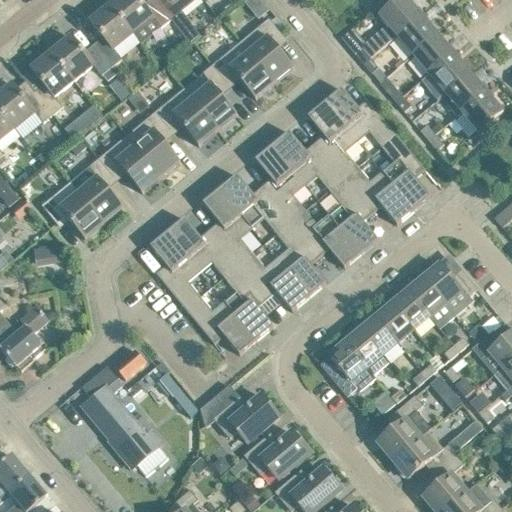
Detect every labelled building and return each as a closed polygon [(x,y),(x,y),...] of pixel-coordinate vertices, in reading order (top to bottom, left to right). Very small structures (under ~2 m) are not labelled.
[(152,0),(143,7),(137,0),(122,0),(112,9),(133,35),(153,19),(162,30),(171,22),(153,0),(152,0)] [(153,0),(171,22),(181,14),(177,9),(189,0),(153,0)] [(400,36),(422,18),(406,0),(402,0),(380,19),(390,29),(363,52),(371,61),(397,39),(400,36)] [(112,70),(121,62),(113,51),(133,35),(112,9),(91,25),(103,40),(94,47),(112,70)] [(414,58),(419,54),(439,37),(422,18),(400,36),(397,39),(414,58)] [(275,86),(294,70),(276,48),(285,40),(270,21),(241,45),(275,86)] [(454,56),(439,37),(419,54),(414,58),(423,69),(429,76),(430,77),(436,72),(454,56)] [(84,55),(72,40),(52,56),(74,83),(94,68),(102,78),(112,70),(94,47),(84,55)] [(275,86),(241,45),(213,68),(228,87),(237,80),(256,102),(275,86)] [(364,67),(371,61),(363,52),(363,51),(356,57),(364,67)] [(53,117),(62,110),(54,99),(74,83),(52,56),(32,72),(44,87),(35,95),(53,117)] [(449,93),(471,75),(454,56),(436,72),(430,77),(429,76),(424,81),(424,82),(431,90),(437,85),(446,96),(449,93)] [(372,77),(378,72),(379,71),(371,61),(364,67),(372,77)] [(218,133),(237,117),(219,95),(228,87),(213,68),(203,76),(212,86),(193,101),(192,102),(218,133)] [(463,116),(469,110),(487,95),(471,75),(449,93),(446,96),(455,107),(450,111),(456,119),(462,115),(463,116)] [(35,95),(23,80),(22,80),(25,85),(16,92),(13,88),(0,98),(0,112),(15,131),(34,115),(42,125),(53,117),(35,95)] [(395,90),(387,80),(380,86),(388,96),(397,105),(404,99),(395,90)] [(218,133),(192,102),(193,101),(185,91),(156,115),(171,134),(180,126),(199,149),(218,133)] [(358,111),(343,92),(326,106),(358,145),(370,136),(382,150),(397,138),(368,103),(358,111)] [(479,135),(504,114),(487,95),(469,110),(463,116),(479,135)] [(405,115),(411,110),(412,109),(404,99),(397,105),(405,115)] [(344,182),(358,170),(346,155),(358,145),(326,106),(309,120),(327,143),(318,150),(344,182)] [(0,159),(3,157),(0,153),(0,142),(15,131),(0,112),(0,159)] [(161,180),(180,164),(162,141),(171,134),(156,115),(127,138),(161,180)] [(430,145),(437,139),(428,128),(421,134),(430,145)] [(309,158),(290,135),(273,149),(305,188),(317,179),(329,194),(344,182),(318,150),(309,158)] [(161,180),(127,138),(99,162),(114,181),(123,173),(142,196),(161,180)] [(414,214),(431,200),(416,181),(426,173),(397,138),(382,150),(394,165),(382,175),(414,214)] [(437,153),(443,149),(444,147),(437,139),(430,145),(437,153)] [(291,225),(306,213),(294,198),(305,188),(273,149),(256,163),(275,186),(266,193),(291,225)] [(42,155),(37,158),(44,167),(52,160),(49,155),(42,155)] [(71,185),(105,227),(124,211),(105,188),(114,181),(99,162),(71,185)] [(370,184),(358,170),(344,182),(373,217),(382,209),(397,228),(414,214),(382,175),(370,184)] [(256,201),(238,178),(221,192),(253,232),(265,222),(277,237),(291,225),(266,193),(256,201)] [(362,257),(379,243),(363,224),(373,217),(344,182),(329,194),(341,208),(330,218),(362,257)] [(85,243),(105,227),(71,185),(42,209),(57,227),(67,220),(85,243)] [(239,268),(253,256),(241,241),(253,232),(221,192),(204,206),(222,229),(213,236),(239,268)] [(502,230),(511,221),(511,206),(495,221),(502,230)] [(318,228),(306,213),(291,225),(320,260),(329,253),(345,271),(362,257),(330,218),(318,228)] [(204,244),(185,221),(168,235),(200,275),(212,265),(224,280),(239,268),(213,236),(204,244)] [(310,301),(327,286),(311,268),(320,260),(291,225),(277,237),(289,251),(277,261),(310,301)] [(185,312),(201,299),(189,285),(200,275),(168,235),(151,250),(167,269),(156,277),(185,312)] [(0,273),(11,264),(3,254),(0,257),(0,273)] [(266,271),(253,256),(239,268),(268,303),(277,296),(293,315),(310,301),(277,261),(266,271)] [(453,282),(440,266),(427,276),(428,278),(425,281),(456,318),(473,304),(469,300),(477,293),(462,274),(453,282)] [(257,344),(274,330),(259,311),(268,303),(239,268),(224,280),(236,295),(225,304),(257,344)] [(456,318),(425,281),(421,284),(420,282),(408,293),(440,331),(456,318)] [(440,331),(408,293),(396,302),(397,304),(393,307),(414,332),(429,320),(439,332),(440,331)] [(18,336),(11,329),(0,315),(0,312),(7,307),(0,298),(0,350),(16,370),(18,369),(22,374),(34,364),(34,363),(46,353),(33,337),(49,323),(37,308),(19,323),(25,330),(18,336)] [(213,314),(201,299),(185,312),(215,347),(224,339),(234,350),(240,358),(257,344),(225,304),(213,314)] [(414,332),(393,307),(390,310),(389,308),(376,319),(398,345),(414,332)] [(383,358),(398,345),(376,319),(364,329),(365,330),(362,333),(383,358)] [(479,347),(489,339),(483,331),(472,339),(479,347)] [(383,358),(362,333),(358,336),(357,334),(345,345),(373,378),(388,365),(382,358),(383,358)] [(511,362),(511,335),(501,344),(494,335),(489,339),(479,347),(473,352),(481,362),(490,354),(503,369),(503,370),(511,362)] [(459,355),(469,347),(463,340),(454,348),(459,355)] [(359,394),(375,381),(373,378),(345,345),(320,365),(348,400),(357,392),(359,394)] [(450,363),(459,355),(454,348),(444,356),(450,363)] [(126,383),(146,366),(136,354),(116,371),(126,383)] [(453,385),(460,380),(456,375),(467,366),(462,361),(452,370),(445,376),(453,385)] [(511,362),(503,370),(503,369),(493,378),(507,394),(511,389),(511,362)] [(428,381),(438,373),(432,366),(422,374),(428,381)] [(138,466),(146,476),(168,459),(159,448),(162,446),(152,434),(146,439),(113,400),(125,390),(107,369),(82,390),(93,402),(83,410),(111,443),(110,444),(132,471),(138,466)] [(418,389),(428,381),(422,374),(413,382),(418,389)] [(161,384),(158,387),(168,399),(171,397),(191,421),(198,414),(167,377),(160,383),(161,384)] [(441,393),(447,388),(440,379),(431,386),(435,392),(441,393)] [(263,399),(248,411),(229,389),(202,412),(206,429),(214,422),(230,441),(237,434),(247,446),(280,419),(263,399)] [(511,389),(507,394),(502,398),(506,404),(511,399),(511,389)] [(397,407),(407,399),(401,392),(391,400),(397,407)] [(421,441),(429,434),(432,431),(417,414),(424,409),(416,399),(392,419),(399,428),(379,446),(394,464),(421,441)] [(479,417),(486,411),(478,401),(471,407),(479,417)] [(462,422),(469,417),(462,408),(455,413),(462,422)] [(487,426),(494,421),(486,411),(479,417),(487,426)] [(505,448),(511,442),(499,427),(493,433),(505,448)] [(444,452),(429,434),(421,441),(394,464),(396,467),(394,469),(404,480),(406,478),(409,482),(429,464),(437,474),(456,457),(448,448),(444,452)] [(267,440),(245,459),(249,463),(261,478),(268,471),(278,483),(310,456),(293,435),(275,450),(267,440)] [(485,454),(490,444),(481,439),(475,449),(485,454)] [(0,486),(7,494),(27,477),(9,457),(0,464),(0,486)] [(434,511),(446,511),(467,495),(452,478),(464,467),(456,457),(437,474),(445,483),(424,500),(434,511)] [(505,477),(511,471),(511,468),(508,463),(499,469),(505,477)] [(318,511),(341,492),(324,472),(306,487),(298,477),(276,495),(289,511),(294,511),(299,508),(302,511),(318,511)] [(28,511),(45,499),(27,477),(7,494),(16,505),(8,511),(28,511)] [(485,510),(470,492),(467,495),(446,511),(502,511),(494,502),(485,510)] [(171,510),(173,511),(197,511),(194,507),(199,503),(191,494),(171,510)] [(248,511),(254,511),(259,508),(250,497),(241,504),(248,511)]
